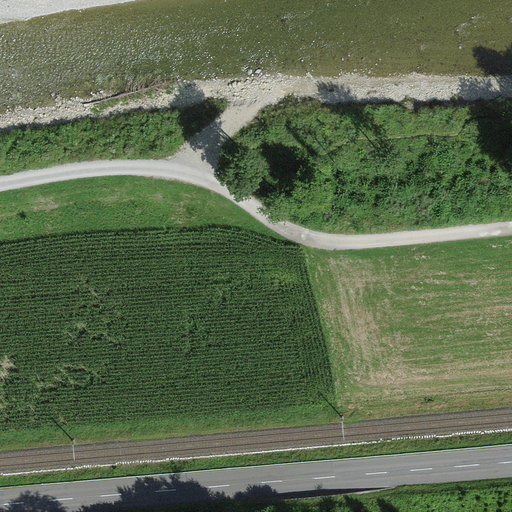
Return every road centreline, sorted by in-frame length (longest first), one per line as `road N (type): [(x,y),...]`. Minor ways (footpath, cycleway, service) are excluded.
road 1 (primary): [(0,508),(511,462)]
road 2 (track): [(184,171),(229,189),(303,238),(347,243),(511,228)]
road 3 (track): [(0,183),(117,166),(184,171)]
